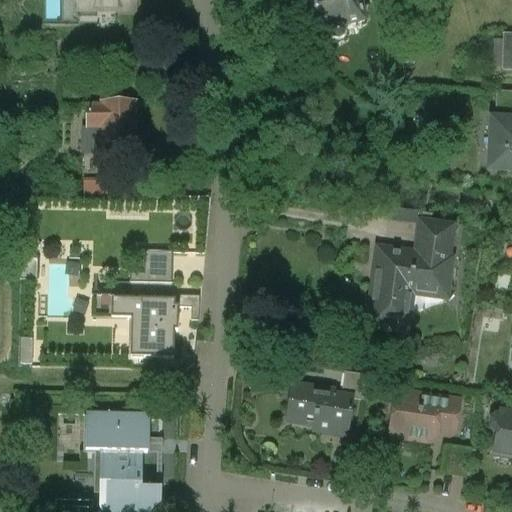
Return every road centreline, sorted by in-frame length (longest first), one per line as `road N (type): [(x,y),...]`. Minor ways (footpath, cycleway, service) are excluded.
road 1 (residential): [(204,479),(226,267),(221,100),(201,0)]
road 2 (residential): [(204,479),(400,511)]
